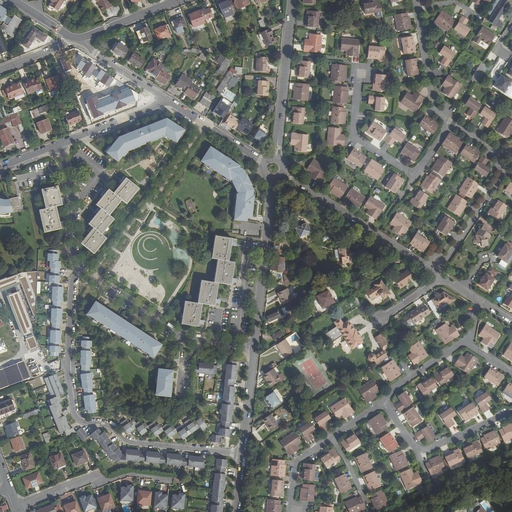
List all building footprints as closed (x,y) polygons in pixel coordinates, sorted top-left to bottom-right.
[(64,0),(51,0),(51,1),(52,2),(48,7),(49,9),(51,11),(53,11),(54,9),(57,12),(64,0)] [(94,0),(98,2),(101,11),(110,7),(107,0),(94,0)] [(248,4),(246,0),(237,0),(234,1),(237,8),(248,4)] [(381,10),(379,0),(374,0),(374,2),(364,4),(365,13),(381,10)] [(501,0),(495,0),(487,14),(491,16),(487,22),(492,25),(490,29),(491,30),(494,26),(500,29),(503,23),(499,21),(510,2),(507,0),(501,0),(502,0),(501,0)] [(228,1),(218,5),(222,15),(231,11),(228,1)] [(8,11),(0,6),(0,20),(2,21),(5,16),(8,11)] [(209,8),(200,12),(203,20),(206,19),(211,17),(212,16),(211,14),(209,9),(209,8)] [(200,12),(200,10),(188,15),(192,27),(204,22),(203,20),(200,12)] [(308,16),(307,26),(317,28),(318,11),(307,10),(306,16),(308,16)] [(434,21),(448,31),(455,21),(451,18),(448,16),(449,15),(442,10),(434,21)] [(407,13),(395,15),(398,31),(411,29),(410,20),(408,21),(408,17),(407,13)] [(470,18),(464,14),(454,29),(465,36),(471,28),(465,24),(470,18)] [(4,23),(1,29),(14,37),(17,33),(14,31),(21,21),(15,17),(13,20),(9,17),(8,18),(4,23)] [(182,18),(173,22),(176,30),(185,26),(182,18)] [(217,19),(212,21),(217,33),(222,32),(217,19)] [(31,26),(18,47),(26,52),(36,37),(44,42),(48,37),(31,26)] [(166,26),(154,30),(158,39),(169,34),(166,26)] [(147,27),(139,30),(144,42),(151,39),(147,27)] [(490,39),(494,34),(485,28),(478,38),(489,45),(492,40),(490,39)] [(144,42),(139,30),(136,32),(141,44),(144,43),(144,42)] [(269,30),(260,35),(265,47),(275,42),(274,38),(272,39),(270,35),(271,34),(269,30)] [(310,34),(309,40),(309,42),(304,42),(302,51),(319,53),(321,36),(310,34)] [(413,47),(411,36),(401,38),(404,54),(416,52),(415,47),(413,47)] [(346,52),(346,56),(358,57),(359,40),(341,38),(340,51),(346,52)] [(117,43),(112,51),(123,58),(128,50),(117,43)] [(444,45),(439,52),(445,56),(441,62),(446,66),(455,53),(444,45)] [(368,46),(367,59),(384,60),(385,48),(368,46)] [(204,59),(205,50),(192,49),(191,52),(200,53),(200,59),(204,59)] [(144,60),(134,53),(128,61),(139,68),(144,60)] [(113,79),(79,55),(73,64),(109,88),(113,79)] [(226,56),(218,69),(223,72),(233,57),(226,56)] [(66,57),(61,59),(65,71),(71,69),(66,57)] [(264,64),(266,64),(266,57),(259,57),(259,58),(255,58),(254,71),(268,72),(269,67),(266,67),(264,67),(264,64)] [(161,70),(164,66),(153,59),(146,69),(147,70),(157,76),(161,70)] [(414,59),(405,60),(407,77),(419,74),(418,69),(416,69),(414,59)] [(299,66),(297,77),(307,78),(309,62),(298,61),(297,66),(299,66)] [(474,72),(480,78),(485,70),(487,67),(480,62),(474,72)] [(346,65),(344,65),(332,64),(330,80),(343,82),(343,78),(343,74),(345,74),(346,65)] [(157,76),(147,70),(145,72),(155,79),(157,76)] [(157,76),(155,79),(164,84),(170,76),(161,70),(157,76)] [(221,83),(225,86),(233,74),(229,71),(221,83)] [(477,82),(480,78),(474,72),(470,78),(477,82)] [(175,85),(179,87),(180,88),(181,87),(186,90),(189,84),(192,81),(183,74),(175,85)] [(233,74),(225,86),(231,90),(238,79),(234,76),(235,74),(233,74)] [(58,75),(46,80),(51,92),(63,87),(58,75)] [(374,75),(372,91),(385,92),(386,76),(374,75)] [(511,80),(501,75),(494,88),(507,94),(511,83),(511,80)] [(447,76),(442,84),(446,86),(445,89),(442,94),(453,101),(462,86),(447,76)] [(24,85),(28,94),(36,91),(38,95),(43,92),(38,79),(35,81),(35,78),(30,80),(31,82),(29,83),(24,85)] [(257,81),(256,95),(267,96),(267,90),(265,90),(265,88),(266,88),(268,87),(268,83),(266,81),(257,81)] [(19,83),(16,84),(16,86),(14,87),(13,85),(9,87),(9,88),(6,89),(10,99),(24,94),(19,83)] [(307,101),(308,84),(296,83),(296,87),(296,90),(294,90),(293,99),(307,101)] [(186,90),(184,93),(193,100),(200,91),(189,84),(186,90)] [(334,86),(332,102),(347,103),(348,95),(346,95),(346,91),(346,87),(334,86)] [(86,100),(94,118),(135,102),(131,89),(99,101),(96,96),(86,100)] [(215,97),(207,91),(200,103),(208,108),(215,97)] [(414,98),(412,96),(407,93),(400,102),(414,112),(424,98),(417,93),(414,98)] [(368,96),(368,103),(375,104),(375,110),(383,111),(384,98),(368,96)] [(472,119),(480,106),(469,98),(464,105),(470,109),(466,115),(472,119)] [(227,107),(219,102),(213,112),(220,117),(227,107)] [(47,106),(31,112),(34,118),(41,116),(40,114),(49,111),(47,106)] [(332,106),(330,123),(344,124),(345,116),(343,115),(343,112),(344,107),(332,106)] [(292,107),(292,112),(293,112),(292,123),(304,124),(305,108),(292,107)] [(481,125),(487,129),(495,116),(484,108),(479,115),(485,119),(481,125)] [(228,110),(221,121),(224,123),(230,115),(232,112),(228,110)] [(80,111),(65,116),(69,126),(84,121),(80,111)] [(18,114),(2,120),(3,125),(12,121),(14,126),(22,123),(18,114)] [(230,115),(224,123),(234,130),(236,128),(240,121),(230,115)] [(425,115),(418,125),(431,134),(438,124),(425,115)] [(164,135),(175,142),(183,130),(166,119),(118,138),(106,153),(117,162),(127,150),(164,135)] [(252,125),(242,119),(240,121),(236,128),(240,130),(246,135),(252,125)] [(510,132),(511,133),(511,122),(507,119),(497,133),(505,139),(509,134),(510,132)] [(48,120),(38,123),(42,134),(52,130),(48,120)] [(372,121),(366,131),(371,134),(372,133),(381,139),(386,131),(372,121)] [(8,127),(0,130),(0,141),(2,142),(4,147),(14,143),(8,127)] [(343,147),(344,138),(339,137),(340,135),(340,128),(328,127),(327,145),(343,147)] [(394,128),(386,141),(391,145),(395,139),(401,142),(406,135),(394,128)] [(258,130),(253,137),(261,142),(266,135),(258,130)] [(295,143),(295,145),(295,151),(306,152),(308,135),(291,133),(290,142),(295,143)] [(450,134),(443,145),(457,155),(463,144),(460,142),(456,140),(457,139),(450,134)] [(406,143),(401,152),(409,157),(408,158),(413,162),(419,152),(406,143)] [(466,145),(460,154),(474,163),(481,153),(475,150),(474,151),(466,145)] [(217,154),(209,148),(201,160),(207,164),(206,164),(230,180),(230,179),(233,181),(235,184),(240,182),(239,180),(247,177),(246,175),(245,175),(242,167),(233,162),(227,158),(218,152),(217,154)] [(360,168),(366,157),(353,149),(346,158),(360,168)] [(488,160),(483,156),(475,169),(486,177),(490,170),(486,168),(486,169),(484,168),(485,167),(484,166),(488,160)] [(443,178),(452,163),(443,157),(441,161),(439,163),(437,162),(432,170),(443,178)] [(313,174),(310,178),(318,183),(327,168),(312,159),(306,169),(311,172),(313,174)] [(365,171),(379,180),(385,170),(382,168),(379,166),(380,165),(372,160),(365,171)] [(392,192),(394,194),(400,185),(402,186),(405,181),(395,174),(386,188),(392,192)] [(432,194),(441,180),(432,174),(429,177),(427,181),(426,180),(421,187),(432,194)] [(240,182),(235,184),(236,187),(241,185),(242,186),(250,183),(247,177),(239,180),(240,182)] [(114,219),(109,215),(121,201),(125,204),(138,189),(126,178),(113,194),(108,190),(96,205),(101,209),(89,224),(94,228),(81,243),(94,254),(106,238),(102,234),(114,219)] [(478,184),(468,178),(459,192),(470,199),(475,191),(473,190),(476,187),(478,184)] [(331,194),(331,196),(338,200),(346,189),(332,180),(325,191),(328,192),(331,194)] [(241,185),(236,187),(237,190),(237,194),(236,194),(233,219),(241,220),(242,215),(246,216),(251,216),(252,205),(252,199),(253,199),(254,193),(250,185),(250,183),(242,186),(241,185)] [(46,209),(39,210),(44,233),(66,228),(65,224),(60,225),(56,206),(62,205),(58,186),(42,189),(46,209)] [(363,200),(349,191),(343,201),(345,203),(349,205),(348,207),(356,211),(363,200)] [(419,210),(428,196),(420,191),(414,200),(413,199),(410,204),(419,210)] [(19,195),(10,197),(10,198),(12,206),(21,204),(19,195)] [(466,202),(457,195),(448,209),(459,217),(464,209),(462,208),(464,205),(466,202)] [(0,215),(0,216),(1,216),(2,216),(4,215),(5,215),(6,215),(9,214),(8,211),(13,210),(12,206),(10,198),(8,198),(3,198),(2,198),(1,198),(0,198),(0,197),(0,215)] [(377,220),(377,219),(385,206),(371,197),(365,206),(369,209),(372,210),(369,215),(377,220)] [(491,208),(488,212),(498,219),(507,205),(498,200),(492,208),(491,208)] [(397,227),(394,231),(402,236),(411,222),(396,213),(390,222),(395,226),(397,227)] [(439,232),(445,235),(451,227),(452,228),(455,223),(445,216),(436,230),(439,232)] [(300,238),(302,240),(312,235),(311,233),(311,232),(307,223),(295,228),(300,238)] [(488,235),(488,234),(491,231),(486,228),(486,226),(483,224),(480,228),(478,231),(475,235),(477,241),(480,241),(481,246),(488,245),(486,238),(488,238),(488,237),(488,235)] [(416,234),(411,242),(419,247),(424,239),(416,234)] [(211,258),(217,259),(214,282),(201,280),(197,302),(185,300),(181,324),(203,328),(204,323),(199,322),(202,303),(219,306),(220,302),(215,301),(218,283),(236,286),(236,282),(232,281),(235,262),(228,261),(232,243),(236,244),(237,239),(215,235),(211,258)] [(341,252),(340,252),(340,257),(342,257),(343,264),(352,262),(352,261),(359,259),(357,251),(351,253),(351,251),(352,250),(351,246),(355,242),(350,237),(344,242),(349,246),(340,248),(341,252)] [(424,239),(419,247),(418,249),(423,252),(429,242),(424,239)] [(274,240),(271,270),(282,270),(283,265),(284,257),(283,257),(283,250),(277,250),(278,241),(274,240)] [(502,259),(499,264),(503,266),(506,262),(511,251),(511,248),(505,244),(497,256),(502,259)] [(57,250),(49,250),(49,254),(48,253),(47,261),(50,261),(49,268),(51,268),(50,275),(49,275),(49,283),(52,283),(52,301),(53,301),(53,308),(51,308),(51,322),(52,322),(52,329),(50,329),(50,342),(51,342),(51,345),(50,345),(49,352),(51,352),(51,356),(59,356),(59,352),(60,353),(60,346),(59,346),(59,342),(61,342),(61,329),(60,329),(60,322),(61,322),(62,309),(61,309),(61,302),(62,302),(63,294),(63,287),(62,287),(62,283),(59,283),(60,276),(58,276),(59,272),(59,269),(60,269),(60,261),(58,261),(58,254),(57,254),(57,250)] [(495,275),(498,271),(491,267),(488,271),(495,275)] [(404,284),(407,282),(414,277),(408,269),(394,279),(400,288),(404,285),(404,284)] [(0,281),(0,291),(8,289),(18,315),(27,312),(20,293),(29,290),(22,273),(0,281)] [(494,278),(485,273),(483,277),(482,277),(480,280),(478,285),(487,290),(494,278)] [(385,291),(387,289),(380,279),(373,284),(374,286),(369,289),(368,288),(364,291),(369,297),(376,292),(377,294),(379,294),(383,299),(388,295),(385,291)] [(507,297),(503,303),(511,308),(511,306),(511,284),(508,288),(511,290),(511,292),(508,298),(507,297)] [(287,289),(277,293),(282,305),(292,300),(287,289)] [(332,299),(330,295),(328,290),(316,296),(318,300),(317,301),(319,304),(320,304),(322,309),(334,303),(332,299)] [(432,308),(438,318),(440,315),(436,310),(437,307),(441,305),(443,308),(456,299),(444,291),(440,293),(439,292),(434,295),(435,296),(431,299),(432,299),(428,302),(430,305),(432,308)] [(354,294),(350,296),(358,307),(362,305),(354,294)] [(141,349),(153,357),(161,345),(151,338),(151,339),(145,336),(146,335),(132,325),(131,326),(126,323),(127,322),(110,311),(109,312),(105,309),(105,308),(95,302),(88,314),(100,322),(99,323),(103,325),(103,324),(138,347),(137,347),(141,350),(141,349)] [(409,315),(405,318),(408,324),(413,320),(415,323),(431,312),(426,304),(419,308),(418,307),(408,314),(409,315)] [(288,312),(285,307),(277,311),(278,312),(266,317),(269,322),(288,312)] [(336,327),(325,334),(331,343),(342,336),(352,350),(363,342),(362,340),(363,340),(356,329),(355,330),(348,320),(343,323),(340,318),(333,322),(336,327)] [(31,321),(25,324),(39,360),(44,357),(31,321)] [(434,330),(444,344),(458,335),(453,327),(448,330),(447,328),(444,323),(434,330)] [(484,339),(481,344),(489,349),(498,334),(484,325),(477,334),(482,338),(484,339)] [(12,329),(5,332),(11,346),(18,343),(12,329)] [(272,336),(275,342),(285,336),(281,330),(272,336)] [(388,343),(381,333),(375,337),(382,347),(388,343)] [(88,413),(96,412),(94,394),(93,395),(92,387),(93,387),(91,373),(89,373),(90,369),(90,365),(91,365),(91,359),(91,352),(90,352),(90,348),(92,348),(92,341),(91,341),(91,337),(83,337),(83,340),(81,340),(81,347),(82,347),(82,351),(81,351),(80,365),(82,365),(82,374),(81,374),(82,388),(84,388),(85,396),(84,396),(85,410),(88,409),(88,413)] [(294,351),(286,339),(277,345),(281,351),(279,352),(281,355),(283,353),(285,357),(294,351)] [(305,347),(300,339),(296,341),(302,349),(302,348),(305,347)] [(408,359),(412,366),(426,357),(416,342),(407,349),(411,354),(412,356),(408,359)] [(511,344),(509,343),(501,355),(509,360),(510,358),(511,359),(511,344)] [(15,349),(17,356),(23,354),(21,347),(15,349)] [(372,362),(374,366),(388,356),(384,349),(375,355),(374,354),(373,354),(372,355),(371,355),(371,356),(370,357),(370,358),(370,359),(371,361),(372,362)] [(460,361),(456,358),(451,365),(466,374),(475,359),(465,353),(462,358),(460,361)] [(8,356),(0,358),(0,369),(11,365),(8,356)] [(54,367),(55,371),(59,369),(58,366),(60,365),(59,359),(48,363),(50,368),(54,367)] [(380,368),(389,382),(399,375),(397,372),(395,369),(396,368),(391,360),(380,368)] [(225,371),(236,373),(237,365),(235,365),(236,361),(228,361),(227,364),(226,364),(225,371)] [(0,390),(30,379),(24,362),(0,371),(0,390)] [(198,362),(198,364),(195,363),(194,373),(204,374),(212,375),(216,375),(217,366),(213,365),(213,364),(206,363),(198,362)] [(265,373),(273,368),(274,367),(272,363),(263,369),(265,373)] [(265,373),(262,374),(270,386),(280,379),(277,375),(273,368),(265,373)] [(438,374),(437,372),(432,375),(439,385),(452,376),(447,368),(438,374)] [(172,371),(159,369),(158,377),(157,376),(156,387),(157,387),(157,395),(170,396),(171,386),(170,386),(170,381),(171,381),(172,371)] [(501,376),(496,373),(495,375),(487,369),(481,378),(495,386),(501,376)] [(224,382),(233,383),(234,380),(235,380),(236,373),(225,371),(224,382)] [(75,434),(81,442),(88,437),(87,437),(81,428),(75,432),(72,428),(69,430),(66,423),(64,416),(63,417),(61,414),(60,410),(61,410),(59,403),(61,402),(59,397),(64,394),(56,374),(45,379),(53,399),(49,400),(51,406),(49,407),(53,417),(57,427),(59,434),(64,432),(66,437),(75,434)] [(421,385),(420,383),(415,387),(421,397),(435,387),(430,379),(421,385)] [(371,395),(373,393),(378,390),(377,390),(371,380),(357,390),(366,404),(373,399),(371,395)] [(223,393),(233,394),(234,387),(233,387),(233,383),(224,382),(223,393)] [(511,389),(505,385),(500,393),(511,400),(511,389)] [(281,403),(277,396),(273,390),(264,396),(272,408),(272,409),(281,403)] [(489,399),(484,392),(473,400),(482,413),(487,410),(483,403),(489,399)] [(223,404),(232,405),(233,394),(223,393),(222,401),(223,401),(223,404)] [(410,403),(403,393),(396,397),(400,403),(394,407),(397,412),(410,403)] [(0,415),(14,410),(14,409),(18,408),(17,405),(23,403),(21,399),(0,407),(0,415)] [(342,414),(345,418),(352,413),(343,399),(328,409),(335,419),(340,415),(342,414)] [(475,410),(470,403),(457,412),(463,422),(468,418),(467,416),(475,410)] [(221,415),(231,416),(232,405),(223,404),(221,404),(220,414),(221,415)] [(409,421),(408,422),(411,427),(420,420),(411,407),(403,412),(409,421)] [(448,419),(454,415),(449,408),(437,416),(446,429),(452,425),(448,419)] [(329,419),(324,412),(313,420),(321,433),(327,429),(323,423),(329,419)] [(271,413),(263,419),(270,429),(278,424),(273,417),(271,413)] [(386,428),(383,424),(381,422),(383,421),(378,413),(367,421),(376,435),(386,428)] [(221,424),(229,425),(229,422),(230,422),(231,416),(221,415),(220,421),(221,421),(221,424)] [(153,422),(147,426),(145,423),(142,424),(139,421),(134,425),(131,421),(129,423),(126,419),(120,423),(127,433),(136,427),(141,435),(150,429),(155,436),(163,430),(168,438),(177,431),(183,439),(190,434),(199,427),(201,430),(207,426),(200,418),(195,422),(195,421),(192,423),(189,419),(184,423),(186,427),(185,428),(184,429),(181,425),(175,429),(172,425),(169,427),(167,423),(161,428),(158,424),(156,426),(153,422)] [(313,430),(309,423),(297,430),(306,444),(312,440),(308,433),(313,430)] [(497,431),(502,442),(511,437),(511,423),(504,426),(505,428),(501,430),(497,431)] [(9,431),(11,437),(18,435),(14,424),(5,428),(7,432),(9,431)] [(218,435),(221,436),(225,436),(229,436),(230,429),(228,429),(229,425),(221,424),(220,428),(219,428),(218,435)] [(425,426),(413,435),(417,441),(423,437),(426,442),(433,438),(425,426)] [(108,456),(108,455),(113,461),(116,459),(118,462),(124,463),(125,460),(131,461),(142,462),(152,463),(162,464),(173,465),(184,466),(195,467),(205,468),(206,460),(202,460),(203,457),(196,456),(188,455),(188,458),(184,458),(181,458),(181,455),(174,454),(167,453),(166,456),(163,456),(159,456),(159,453),(146,451),(146,454),(142,454),(139,454),(139,451),(126,450),(125,455),(122,455),(117,449),(112,444),(111,445),(109,442),(107,439),(108,438),(103,432),(101,434),(98,429),(90,435),(93,440),(95,439),(102,447),(108,456)] [(479,439),(484,450),(499,444),(493,431),(485,435),(486,436),(482,438),(479,439)] [(298,441),(293,432),(278,442),(287,456),(295,451),(291,446),(293,444),(298,441)] [(337,440),(344,451),(358,442),(355,438),(351,432),(343,438),(342,437),(337,440)] [(392,441),(386,433),(377,438),(386,451),(396,445),(393,440),(392,441)] [(221,436),(218,435),(212,435),(211,442),(218,443),(218,442),(220,442),(220,443),(224,443),(225,439),(220,438),(221,436)] [(22,450),(18,438),(9,441),(14,453),(22,450)] [(476,442),(470,445),(471,447),(462,451),(466,460),(481,453),(476,442)] [(319,459),(324,467),(338,458),(332,449),(327,452),(328,454),(319,459)] [(398,451),(387,455),(394,471),(407,465),(403,457),(401,458),(399,455),(398,451)] [(447,468),(462,461),(457,451),(452,453),(452,455),(443,459),(444,461),(447,468)] [(85,455),(84,453),(72,457),(76,467),(88,462),(85,455)] [(359,467),(357,467),(360,473),(370,468),(363,453),(354,457),(359,467)] [(22,467),(25,472),(35,468),(29,454),(20,457),(24,466),(22,467)] [(54,470),(58,469),(57,467),(64,465),(61,455),(49,459),(54,470)] [(438,457),(430,460),(431,462),(428,464),(424,466),(429,476),(444,470),(438,457)] [(220,511),(222,502),(223,491),(224,480),(225,474),(223,474),(224,466),(225,467),(226,459),(216,458),(215,465),(216,466),(215,469),(215,473),(214,473),(213,479),(212,490),(211,501),(212,501),(212,504),(211,504),(210,511),(220,511)] [(281,461),(271,460),(269,459),(268,476),(281,477),(282,469),(280,469),(281,464),(281,461)] [(302,480),(312,481),(314,465),(302,463),(302,470),(303,470),(302,480)] [(409,468),(398,473),(405,490),(420,483),(416,474),(412,476),(411,474),(409,468)] [(367,485),(365,486),(368,491),(378,486),(371,471),(362,475),(367,485)] [(26,489),(31,488),(30,486),(32,486),(34,487),(42,484),(38,474),(23,480),(26,489)] [(333,479),(339,493),(350,489),(347,483),(346,484),(342,475),(333,479)] [(278,491),(279,481),(269,480),(267,496),(279,497),(279,491),(278,491)] [(300,492),(299,501),(312,502),(314,486),(302,485),(302,488),(302,492),(300,492)] [(133,486),(129,486),(129,487),(126,487),(120,487),(118,501),(132,502),(133,486)] [(142,490),(138,489),(136,505),(150,507),(151,493),(145,492),(142,492),(142,490)] [(387,505),(380,489),(369,495),(370,498),(372,502),(371,502),(374,510),(387,505)] [(159,492),(155,492),(153,508),(167,509),(168,495),(162,494),(159,494),(159,492)] [(178,495),(172,495),(170,509),(184,510),(185,494),(181,494),(181,496),(178,495)] [(100,497),(96,498),(101,511),(103,511),(114,508),(109,495),(104,497),(101,498),(100,497)] [(82,497),(78,499),(82,511),(88,511),(96,509),(91,496),(82,499),(82,497)] [(351,501),(350,499),(343,503),(347,511),(356,511),(364,508),(359,497),(355,499),(351,501)] [(277,501),(265,500),(263,511),(277,511),(278,509),(276,509),(277,505),(277,501)] [(66,504),(62,505),(64,511),(78,511),(75,502),(67,506),(66,504)]
